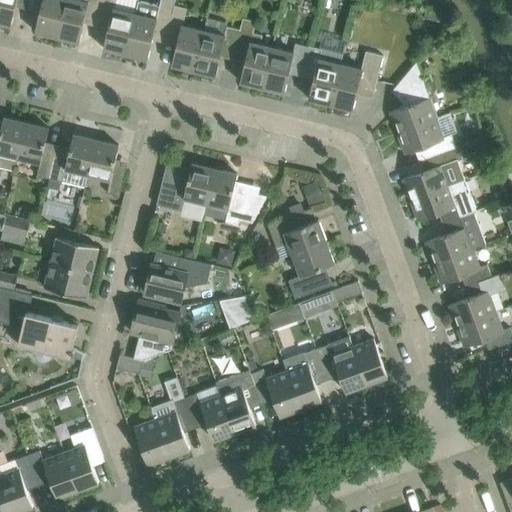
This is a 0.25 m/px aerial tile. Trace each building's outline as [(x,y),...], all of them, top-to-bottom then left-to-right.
[(0,0),(0,22),(11,25),(17,0),(29,3),(27,8),(28,9),(29,3),(30,4),(30,0),(0,0)] [(30,0),(30,4),(41,6),(35,31),(57,37),(66,0),(30,0)] [(66,0),(57,37),(79,42),(85,17),(97,20),(96,25),(102,0),(66,0)] [(103,48),(125,53),(135,13),(114,8),(116,0),(102,0),(96,25),(97,25),(98,20),(110,23),(103,48)] [(138,0),(135,13),(125,53),(148,59),(154,34),(165,37),(164,42),(173,5),(174,0),(160,0),(160,4),(141,0),(138,0)] [(172,65),(194,70),(204,30),(183,25),(187,8),(173,5),(164,42),(165,42),(166,37),(178,40),(172,65)] [(243,17),(240,29),(233,59),(235,54),(246,57),(240,81),(262,87),(272,46),(260,44),(263,35),(253,32),(256,21),(243,17)] [(233,59),(240,29),(227,26),(225,35),(204,30),(194,70),(216,76),(222,51),(234,54),(233,59)] [(301,75),(308,46),(295,43),(293,52),(272,46),(262,87),(284,92),(291,67),(302,70),(301,75)] [(308,46),(301,75),(302,76),(303,70),(315,73),(313,78),(309,98),(331,104),(340,63),(343,54),(319,49),(308,46)] [(361,68),(340,63),(331,104),(353,109),(358,89),(374,93),(377,80),(383,55),(366,51),(361,68)] [(390,111),(398,132),(437,118),(417,61),(397,84),(395,87),(408,97),(410,104),(390,111)] [(0,165),(15,170),(18,157),(26,122),(4,116),(0,131),(0,165)] [(426,146),(429,156),(456,147),(451,134),(444,137),(437,118),(398,132),(405,153),(426,146)] [(50,178),(56,152),(44,149),(49,127),(26,122),(18,157),(40,162),(37,175),(50,178)] [(50,178),(62,181),(85,187),(88,174),(96,139),(74,133),(68,155),(56,152),(50,178)] [(110,180),(107,192),(120,195),(121,189),(126,169),(114,166),(119,144),(96,139),(88,174),(110,180)] [(403,178),(410,199),(450,185),(443,166),(463,159),(459,146),(456,147),(429,156),(419,160),(423,171),(403,178)] [(156,204),(168,207),(181,210),(184,198),(206,203),(215,168),(192,162),(189,174),(165,168),(156,204)] [(267,195),(234,187),(237,173),(215,168),(206,203),(228,209),(225,221),(237,224),(238,219),(252,222),(267,195)] [(318,181),(306,185),(313,203),(324,199),(318,181)] [(439,213),(442,223),(469,214),(464,201),(457,204),(450,185),(410,199),(418,220),(439,213)] [(294,214),(268,224),(276,245),(280,257),(292,253),(327,241),(318,219),(307,223),(300,203),(291,207),(294,214)] [(475,211),(469,214),(442,223),(446,234),(426,241),(433,262),(473,248),(486,243),(475,211)] [(27,235),(31,220),(6,213),(2,229),(27,235)] [(157,221),(155,231),(163,233),(166,223),(157,221)] [(57,236),(51,261),(93,272),(99,247),(57,236)] [(327,241),(292,253),(300,275),(288,279),(295,298),(328,286),(321,268),(335,263),(327,241)] [(185,247),(183,256),(192,258),(194,250),(185,247)] [(462,275),(466,286),(492,277),(487,264),(480,267),(473,248),(433,262),(441,283),(462,275)] [(212,264),(181,256),(177,270),(152,264),(145,293),(180,301),(184,286),(207,282),(212,264)] [(86,297),(93,272),(51,261),(45,287),(86,297)] [(0,271),(0,286),(13,290),(17,276),(0,271)] [(449,305),(457,325),(496,311),(490,294),(497,291),(498,292),(505,290),(499,274),(492,277),(466,286),(469,297),(449,305)] [(337,302),(363,292),(358,280),(332,290),(337,302)] [(33,294),(13,290),(0,286),(0,319),(3,306),(11,308),(15,291),(32,295),(33,294)] [(240,324),(255,318),(247,296),(231,298),(240,324)] [(139,299),(131,331),(140,334),(134,357),(143,359),(156,355),(171,349),(171,348),(172,344),(180,312),(164,308),(164,306),(139,299)] [(52,354),(52,352),(70,357),(72,352),(74,352),(75,350),(72,349),(73,347),(78,324),(63,320),(63,318),(54,315),(52,318),(28,312),(26,311),(22,327),(18,344),(36,349),(36,350),(36,352),(37,353),(37,354),(38,356),(39,357),(40,357),(42,358),(43,358),(45,359),(46,358),(47,358),(49,357),(50,356),(51,355),(52,354)] [(489,350),(511,341),(511,331),(510,327),(503,330),(496,311),(457,325),(464,346),(485,339),(489,350)] [(350,337),(317,349),(325,372),(337,367),(340,375),(346,391),(367,383),(353,346),(350,337)] [(374,338),(353,346),(367,383),(388,376),(376,343),(374,338)] [(304,353),(284,361),(287,370),(301,408),(322,400),(316,384),(313,376),(325,372),(317,349),(304,353)] [(134,357),(120,354),(117,367),(140,373),(143,359),(134,357)] [(140,373),(139,375),(150,378),(156,355),(143,359),(140,373)] [(263,368),(251,373),(259,396),(271,392),(280,415),(301,408),(287,370),(266,378),(263,368)] [(217,381),(218,385),(235,432),(256,424),(247,400),(259,396),(251,373),(250,369),(217,381)] [(185,397),(193,420),(205,416),(214,440),(235,432),(218,385),(185,397)] [(77,389),(68,393),(72,405),(82,402),(77,389)] [(185,397),(173,401),(152,409),(155,419),(169,456),(190,448),(181,425),(193,420),(185,397)] [(155,419),(134,427),(148,464),(169,456),(155,419)] [(91,460),(103,456),(93,427),(71,435),(75,448),(64,452),(78,489),(99,482),(91,460)] [(28,455),(36,478),(48,473),(57,497),(78,489),(64,452),(43,459),(40,450),(28,455)] [(28,455),(16,459),(0,464),(0,480),(11,511),(16,511),(33,506),(25,482),(36,478),(28,455)] [(511,511),(511,477),(500,482),(511,511)] [(0,511),(11,511),(0,480),(0,511)] [(444,511),(441,503),(433,506),(435,511),(444,511)]
